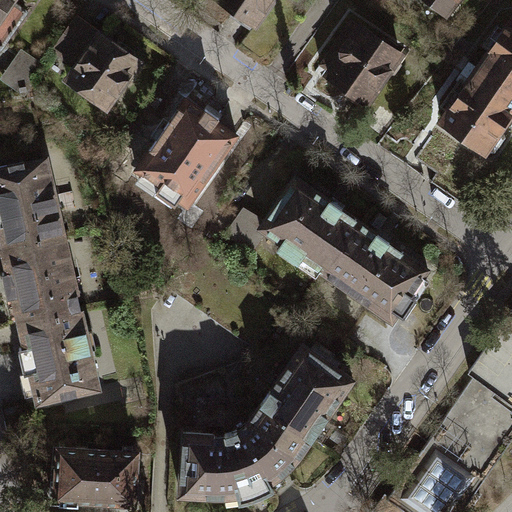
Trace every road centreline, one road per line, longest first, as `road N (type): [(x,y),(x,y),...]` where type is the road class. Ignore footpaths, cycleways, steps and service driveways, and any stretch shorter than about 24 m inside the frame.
road 1 (residential): [(143,0),(502,250)]
road 2 (residential): [(502,250),(440,357),(410,378),(370,431),(350,475),(317,511)]
